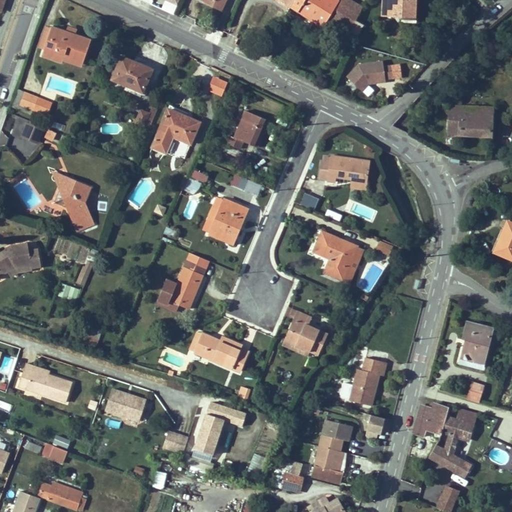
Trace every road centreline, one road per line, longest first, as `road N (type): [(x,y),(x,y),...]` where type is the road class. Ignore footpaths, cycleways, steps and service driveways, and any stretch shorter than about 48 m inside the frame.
road 1 (tertiary): [(442,275),(382,511)]
road 2 (tertiary): [(106,0),(325,102)]
road 3 (residential): [(262,301),(262,246),(325,102)]
road 4 (residential): [(0,335),(162,387),(188,413)]
road 5 (residential): [(510,0),(375,128)]
